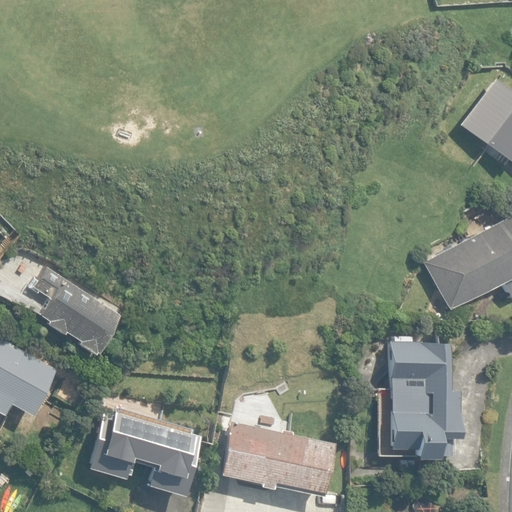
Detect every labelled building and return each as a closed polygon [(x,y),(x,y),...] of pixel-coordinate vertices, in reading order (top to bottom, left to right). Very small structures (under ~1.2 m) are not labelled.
[(511,154),(511,91),(493,76),(456,124),(506,162),(511,154)] [(511,211),(420,260),(445,308),(497,281),(506,297),(511,294),(511,211)] [(43,322),(89,352),(90,350),(93,352),(117,314),(44,267),(36,279),(33,277),(28,284),(48,297),(37,314),(45,319),(43,322)] [(55,368),(0,337),(0,413),(7,401),(30,413),(55,368)] [(410,448),(410,454),(443,455),(443,437),(452,437),(453,388),(441,388),(442,342),(386,340),(385,383),(375,383),(374,411),(385,411),(384,447),(410,448)] [(142,484),(179,495),(197,434),(187,431),(188,429),(114,407),(113,410),(101,407),(84,466),(121,477),(126,460),(147,466),(142,484)] [(269,483),(318,494),(330,442),(287,432),(288,430),(278,428),(278,430),(229,420),(217,472),(257,481),(256,484),(268,487),(269,483)] [(396,470),(413,470),(413,457),(396,457),(396,470)]
